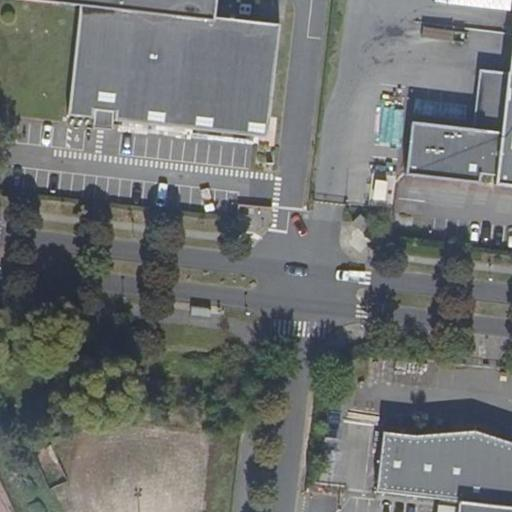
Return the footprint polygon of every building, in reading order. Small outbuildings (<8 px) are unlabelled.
[(213,14),(214,0),(58,0),(78,2),(66,112),(92,114),(93,106),(114,108),(113,117),(266,134),(279,21),(213,14)] [(511,26),(507,69),(494,172),(493,182),(511,184),(511,26)] [(494,172),(507,69),(478,66),(472,125),(410,118),(404,171),(478,179),(479,171),(494,172)] [(352,218),(365,232),(373,225),(360,211),(352,218)] [(458,500),(511,506),(511,445),(386,432),(379,492),(458,500)] [(511,511),(511,506),(458,500),(456,511),(511,511)]
